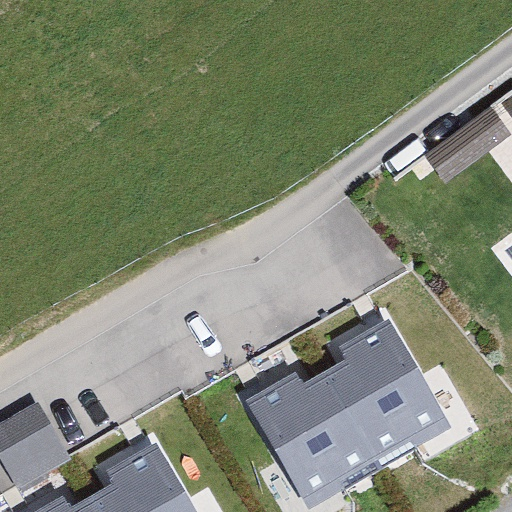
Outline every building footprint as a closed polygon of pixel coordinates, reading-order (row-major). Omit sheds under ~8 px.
[(511,96),(503,103),(511,114),(511,96)] [(425,157),(446,184),(511,134),(492,107),(425,157)] [(297,371),(247,399),(310,510),(453,429),(390,319),(336,349),(343,361),(304,383),(297,371)] [(0,422),(0,456),(18,489),(72,459),(39,401),(0,422)] [(62,494),(32,511),(200,511),(157,438),(105,468),(114,484),(72,510),(62,494)]
